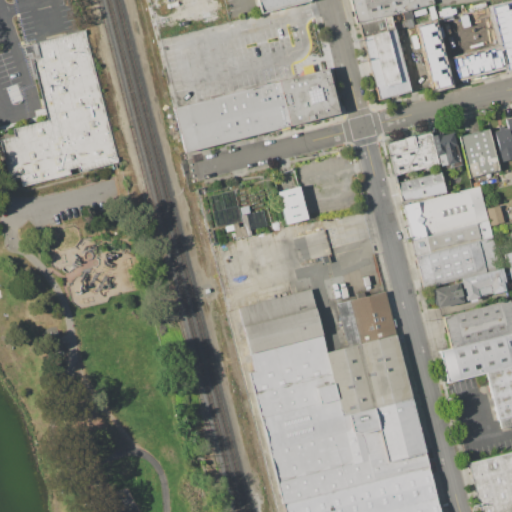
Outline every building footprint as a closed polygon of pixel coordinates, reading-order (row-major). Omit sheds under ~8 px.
[(257,0),(261,13),(309,1),(308,0),(257,0)] [(356,24),(349,0),(434,0),(435,2),(356,24)] [(420,82),(442,77),(428,15),(406,21),(420,82)] [(0,139),(0,143),(8,174),(18,174),(23,188),(117,162),(82,28),(30,43),(52,125),(0,139)] [(376,101),(410,92),(394,30),(361,38),(376,101)] [(452,59),(511,43),(511,61),(456,75),(452,59)] [(327,69),(277,81),(288,125),(338,112),(327,69)] [(277,81),(173,108),(184,151),(288,125),(277,81)] [(498,130),(497,127),(501,126),(502,129),(506,127),(504,118),(511,117),(511,121),(511,133),(509,134),(511,146),(511,158),(500,161),(492,131),(498,130)] [(487,129),(497,170),(468,177),(457,136),(487,129)] [(393,175),(385,144),(428,132),(429,135),(436,164),(393,175)] [(438,133),(439,136),(451,132),(459,164),(444,168),(443,165),(437,166),(436,164),(429,135),(438,133)] [(393,175),(401,206),(444,194),(437,166),(436,164),(393,175)] [(285,224),(276,192),(299,186),(308,218),(285,224)] [(410,239),(401,206),(444,194),(477,186),(486,219),(410,239)] [(497,205),(502,222),(489,225),(485,208),(497,205)] [(414,256),(410,239),(486,219),(490,237),(477,240),(414,256)] [(485,272),(477,240),(414,256),(423,288),(458,279),(485,272)] [(511,251),(511,278),(508,280),(502,254),(511,251)] [(464,300),(477,297),(475,289),(488,285),(490,294),(506,290),(500,268),(485,272),(458,279),(464,300)] [(456,283),(460,302),(435,307),(431,288),(456,283)] [(249,354),(238,308),(308,290),(321,335),(249,354)] [(347,347),(336,304),(384,292),(395,335),(347,347)] [(511,331),(450,348),(442,317),(509,302),(511,312),(511,331)] [(511,365),(511,331),(450,348),(438,351),(447,382),(511,365)] [(282,503),(276,481),(245,355),(249,354),(321,335),(326,352),(341,414),(373,406),(391,476),(282,503)] [(326,352),(347,347),(395,335),(410,397),(373,406),(341,414),(326,352)] [(496,420),(511,416),(511,365),(485,373),(496,420)] [(373,406),(410,397),(427,467),(391,476),(373,406)] [(511,511),(479,511),(466,463),(511,452),(511,511)] [(380,511),(284,511),(282,503),(391,476),(427,467),(435,498),(380,511)] [(438,511),(435,498),(380,511),(438,511)]
